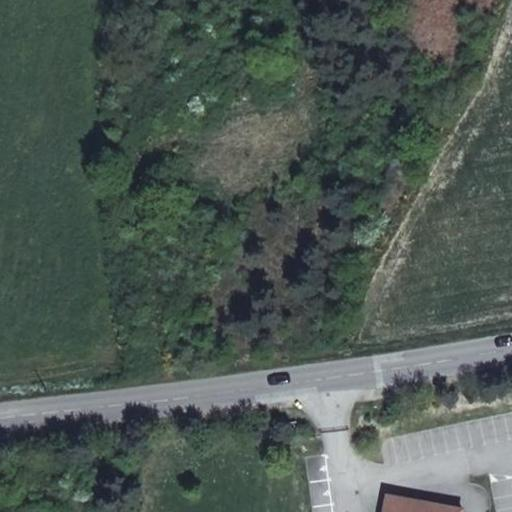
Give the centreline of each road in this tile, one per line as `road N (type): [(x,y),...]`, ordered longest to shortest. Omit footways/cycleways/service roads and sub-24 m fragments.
road 1 (tertiary): [(511,347),(302,386),(0,425)]
road 2 (unknown): [(302,386),(345,473),(511,443)]
